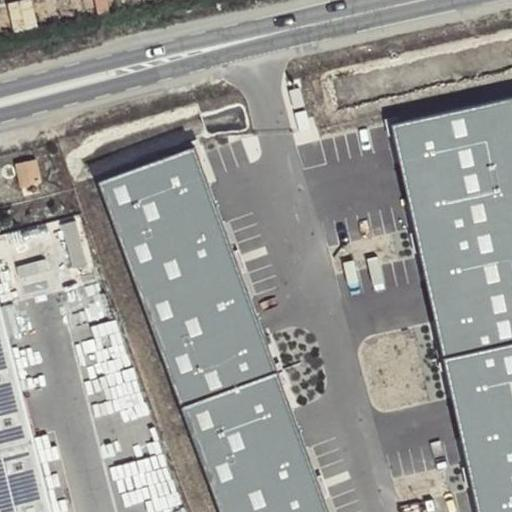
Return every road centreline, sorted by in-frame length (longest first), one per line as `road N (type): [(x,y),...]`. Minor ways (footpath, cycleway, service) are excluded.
road 1 (secondary): [(0,120),(318,25)]
road 2 (secondary): [(318,25),(0,85)]
road 3 (unknown): [(132,511),(84,331)]
